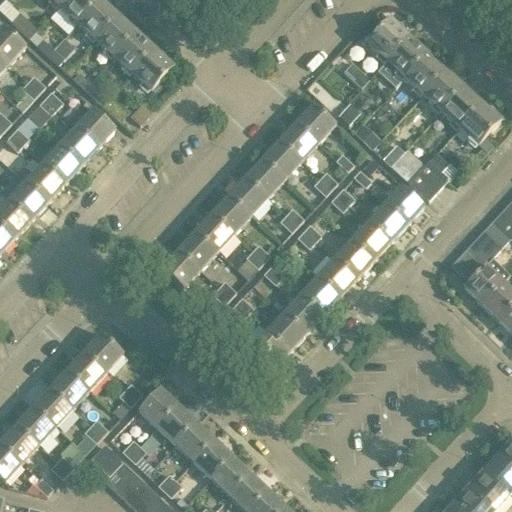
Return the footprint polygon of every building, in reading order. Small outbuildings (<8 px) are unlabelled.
[(47,0),(59,10),(68,0),(47,0)] [(77,27),(99,4),(95,0),(68,0),(59,10),(77,27)] [(95,44),(110,29),(117,21),(99,4),(77,27),(95,44)] [(28,43),(36,34),(19,18),(11,27),(28,43)] [(117,21),(110,29),(95,44),(114,61),(135,37),(117,21)] [(368,47),(387,64),(408,41),(390,24),(368,47)] [(2,29),(0,31),(0,62),(8,69),(25,50),(2,29)] [(132,77),(145,63),(153,54),(135,37),(114,61),(132,77)] [(69,39),(56,48),(65,61),(78,52),(69,39)] [(408,41),(387,64),(405,81),(427,58),(408,41)] [(37,49),(48,59),(53,53),(43,43),(37,49)] [(53,53),(48,59),(58,69),(64,63),(53,53)] [(153,54),(145,63),(132,77),(150,95),(172,71),(153,54)] [(405,81),(423,98),(445,75),(427,58),(405,81)] [(361,92),(369,83),(352,67),(343,76),(361,92)] [(441,115),(463,92),(445,75),(423,98),(441,115)] [(84,93),(90,86),(79,77),(73,83),(84,93)] [(27,87),(39,98),(45,91),(34,80),(27,87)] [(63,84),(55,92),(63,99),(70,91),(63,84)] [(84,93),(101,110),(108,103),(90,86),(84,93)] [(39,98),(27,87),(22,93),(34,104),(39,98)] [(459,132),(461,131),(481,108),(463,92),(441,115),(459,132)] [(51,97),(45,104),(56,114),(63,107),(51,97)] [(108,103),(101,110),(118,126),(127,117),(109,101),(108,103)] [(51,120),(56,114),(45,104),(39,109),(51,120)] [(313,108),(295,127),(318,148),(335,129),(313,108)] [(500,126),(499,125),(502,121),(493,112),(489,116),(481,108),(461,131),(459,132),(478,149),(500,126)] [(360,118),(350,109),(338,122),(348,131),(360,118)] [(91,112),(74,131),(97,152),(114,133),(91,112)] [(0,116),(0,129),(5,135),(12,128),(0,117),(0,116)] [(295,127),(278,145),(301,166),(318,148),(295,127)] [(363,129),(355,138),(371,153),(379,145),(363,129)] [(74,131),(57,149),(80,170),(97,152),(74,131)] [(11,140),(22,150),(29,144),(18,133),(11,140)] [(22,150),(11,140),(6,146),(17,156),(22,150)] [(487,143),(480,151),(482,153),(476,159),(482,164),(495,150),(487,143)] [(278,145),(262,163),(284,184),(301,166),(278,145)] [(57,149),(41,167),(63,188),(80,170),(57,149)] [(396,149),(382,164),(390,171),(403,156),(396,149)] [(348,176),(354,169),(342,159),(336,165),(348,176)] [(448,185),(440,177),(447,170),(435,159),(408,188),(428,206),(448,185)] [(262,163),(245,182),(267,202),(284,184),(262,163)] [(379,169),(372,163),(364,172),(371,178),(379,169)] [(41,167),(24,185),(47,206),(63,188),(41,167)] [(360,175),(354,181),(365,192),(372,186),(360,175)] [(338,188),(326,177),(320,183),(332,194),(338,188)] [(245,182),(228,200),(250,221),(267,202),(245,182)] [(332,194),(320,183),(314,190),(326,201),(332,194)] [(7,204),(30,225),(47,206),(24,185),(7,204)] [(401,190),(384,208),(407,229),(424,210),(401,190)] [(354,204),(343,193),(337,199),(349,210),(354,204)] [(349,210),(337,199),(331,206),(342,217),(349,210)] [(211,218),(233,239),(250,221),(228,200),(211,218)] [(7,204),(0,211),(0,230),(13,243),(30,225),(7,204)] [(367,227),(390,247),(407,229),(384,208),(367,227)] [(500,217),(511,228),(511,212),(508,208),(500,217)] [(304,224),(292,213),(286,220),(298,230),(304,224)] [(511,228),(500,217),(491,226),(510,242),(511,239),(511,228)] [(211,218),(194,236),(217,257),(233,239),(211,218)] [(298,230),(286,220),(280,226),(292,237),(298,230)] [(510,242),(491,226),(483,235),(501,251),(509,243),(510,242)] [(367,227),(350,245),(373,266),(390,247),(367,227)] [(310,229),(304,236),(315,246),(321,240),(310,229)] [(0,230),(0,256),(13,243),(0,230)] [(475,243),(493,260),(501,251),(483,235),(475,243)] [(194,236),(177,254),(200,275),(217,257),(194,236)] [(309,253),(315,246),(304,236),(297,242),(309,253)] [(466,252),(485,269),(493,260),(475,243),(466,252)] [(350,245),(333,263),(356,284),(373,266),(350,245)] [(258,249),(252,256),(264,267),(270,260),(258,249)] [(458,261),(477,278),(485,269),(466,252),(458,261)] [(182,294),(200,275),(177,254),(160,273),(182,294)] [(258,274),(264,267),(252,256),(246,263),(258,274)] [(477,278),(458,261),(450,270),(468,287),(477,278)] [(492,262),(486,269),(463,292),(481,309),(503,286),(510,279),(492,262)] [(356,284),(333,263),(316,282),(339,302),(356,284)] [(276,265),(270,272),(281,283),(288,276),(276,265)] [(244,267),(237,274),(248,284),(254,277),(244,267)] [(281,283),(270,272),(263,279),(275,290),(281,283)] [(316,282),(299,300),(322,321),(339,302),(316,282)] [(230,303),(236,297),(225,286),(218,292),(230,303)] [(481,309),(498,326),(511,311),(511,294),(503,286),(481,309)] [(254,290),(246,298),(254,307),(262,299),(254,290)] [(230,303),(218,292),(212,299),(224,310),(230,303)] [(299,300),(283,318),(305,339),(322,321),(299,300)] [(247,320),(254,313),(242,302),(236,309),(247,320)] [(214,308),(207,315),(213,321),(220,314),(214,308)] [(247,320),(236,309),(230,315),(241,326),(247,320)] [(511,339),(511,311),(498,326),(511,339)] [(283,318),(266,336),(288,357),(305,339),(283,318)] [(271,376),(288,357),(266,336),(248,355),(271,376)] [(82,357),(106,378),(123,359),(100,338),(82,357)] [(106,378),(82,357),(66,375),(89,396),(106,378)] [(49,393),(72,415),(89,396),(66,375),(49,393)] [(136,406),(142,399),(131,388),(124,395),(136,406)] [(32,411),(55,433),(67,420),(72,415),(49,393),(32,411)] [(139,415),(157,432),(178,410),(160,393),(139,415)] [(136,406),(124,395),(119,401),(130,412),(136,406)] [(175,449),(196,427),(178,410),(157,432),(175,449)] [(55,433),(32,411),(15,430),(38,451),(55,433)] [(118,411),(113,417),(120,423),(125,417),(118,411)] [(72,415),(67,420),(73,425),(78,420),(72,415)] [(102,442),(108,435),(96,424),(90,431),(102,442)] [(169,479),(176,485),(193,467),(193,466),(214,444),(196,427),(175,449),(170,455),(181,466),(169,479)] [(38,451),(15,430),(0,445),(0,449),(22,469),(38,451)] [(102,442),(90,431),(84,437),(87,440),(96,448),(102,442)] [(84,443),(77,450),(86,459),(96,448),(87,440),(84,443)] [(193,466),(193,467),(211,483),(232,461),(214,444),(193,466)] [(511,444),(499,458),(511,470),(511,444)] [(128,462),(139,451),(133,445),(122,457),(128,462)] [(22,469),(0,449),(0,483),(4,488),(22,469)] [(146,457),(139,451),(128,462),(135,469),(146,457)] [(90,466),(108,483),(122,469),(104,452),(90,466)] [(483,476),(504,495),(510,500),(511,497),(511,470),(499,458),(483,476)] [(56,467),(68,478),(74,472),(62,460),(56,467)] [(250,478),(232,461),(211,483),(229,500),(250,478)] [(68,478),(56,467),(50,473),(62,484),(68,478)] [(123,468),(122,469),(108,483),(105,486),(114,495),(132,477),(123,468)] [(467,494),(486,511),(498,511),(510,500),(504,495),(483,476),(467,494)] [(114,495),(122,503),(140,485),(132,477),(114,495)] [(229,500),(241,511),(251,511),(268,495),(250,478),(229,500)] [(176,485),(169,479),(158,491),(165,497),(176,485)] [(47,501),(53,494),(41,483),(35,490),(47,501)] [(122,503),(131,511),(148,493),(140,485),(122,503)] [(182,491),(176,485),(165,497),(171,502),(182,491)] [(147,511),(157,501),(148,493),(131,511),(147,511)] [(451,511),(486,511),(467,494),(451,511)] [(251,511),(285,511),(286,511),(268,495),(251,511)] [(147,511),(163,511),(166,509),(157,501),(147,511)] [(181,503),(177,508),(180,511),(183,511),(186,509),(181,503)]
